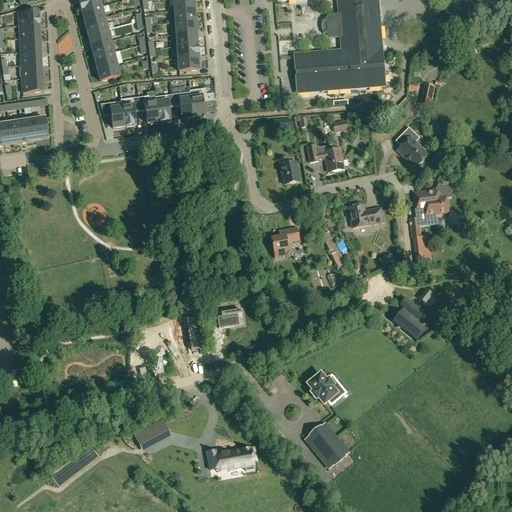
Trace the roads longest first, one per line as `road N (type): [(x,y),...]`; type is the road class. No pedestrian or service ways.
road 1 (residential): [(62,158),(52,8),(62,3),(100,152)]
road 2 (residential): [(394,177),(270,210),(255,199),(247,155),(222,127)]
road 3 (residential): [(0,428),(202,376)]
road 4 (residential): [(222,127),(215,0)]
road 5 (residential): [(100,152),(222,127)]
